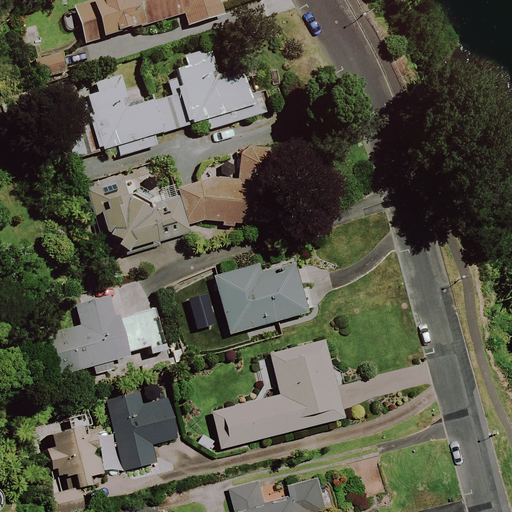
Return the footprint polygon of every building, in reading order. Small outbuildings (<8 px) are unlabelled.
[(98,0),(68,9),(79,46),(180,17),(183,29),(220,18),(214,0),(98,0)] [(88,123),(60,131),(69,162),(113,149),(116,160),(155,149),(152,138),(204,123),(207,133),(267,115),(263,103),(249,107),(235,58),(211,65),(207,51),(180,59),(183,69),(170,73),(172,80),(163,82),(168,98),(126,110),(116,78),(91,85),(93,95),(81,99),(88,123)] [(63,71),(56,53),(28,64),(35,82),(63,71)] [(75,106),(70,88),(47,95),(56,127),(75,122),(71,107),(75,106)] [(231,226),(286,227),(286,149),(252,144),(250,144),(248,145),(246,145),(243,146),(241,147),(239,149),(238,150),(236,152),(235,154),(234,156),(233,158),(232,161),(232,163),(232,165),(232,168),(231,183),(191,182),(178,189),(177,204),(183,224),(217,226),(217,229),(230,230),(231,226)] [(176,203),(149,216),(144,216),(125,205),(119,182),(82,192),(92,229),(109,245),(106,251),(122,258),(127,250),(135,253),(151,243),(155,242),(162,245),(185,236),(176,203)] [(206,279),(223,339),(301,318),(300,313),(310,311),(299,270),(290,273),(287,265),(257,273),(255,266),(206,279)] [(36,320),(56,382),(122,361),(121,357),(143,350),(146,358),(163,353),(149,310),(111,322),(104,298),(36,320)] [(206,415),(216,452),(297,432),(314,427),(336,422),(316,344),(264,357),(274,398),(206,415)] [(103,436),(113,474),(152,464),(147,447),(172,441),(162,401),(138,407),(135,395),(108,401),(112,415),(106,416),(110,434),(103,436)] [(113,474),(103,436),(88,440),(82,416),(63,421),(65,430),(43,436),(46,451),(41,452),(46,473),(50,472),(52,479),(66,480),(70,493),(84,490),(82,482),(113,474)] [(382,493),(372,461),(351,467),(361,500),(382,493)] [(231,491),(236,511),(324,511),(317,482),(280,491),(283,501),(262,507),(256,484),(231,491)]
